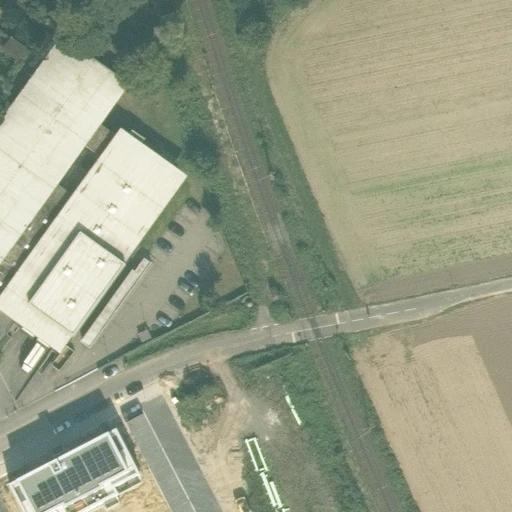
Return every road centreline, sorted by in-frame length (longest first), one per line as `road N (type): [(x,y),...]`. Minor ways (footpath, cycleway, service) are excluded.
road 1 (track): [(511,284),(268,339),(253,265),(181,50)]
road 2 (track): [(338,322),(249,93),(225,0)]
road 3 (residential): [(0,448),(159,367),(268,339)]
